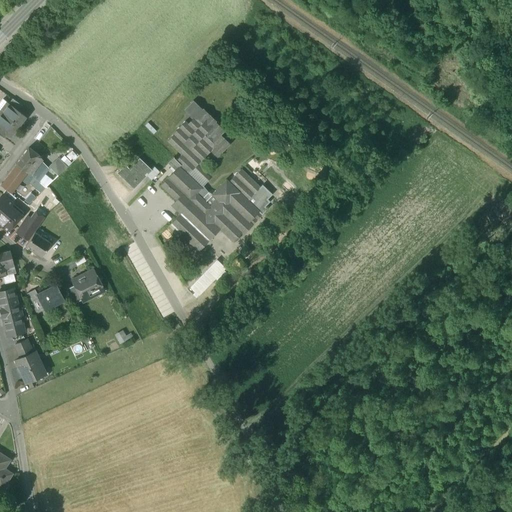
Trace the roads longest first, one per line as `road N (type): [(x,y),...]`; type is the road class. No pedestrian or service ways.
road 1 (residential): [(193,335),(86,158),(43,113)]
road 2 (track): [(434,511),(415,372),(511,296)]
road 3 (track): [(279,511),(193,335)]
